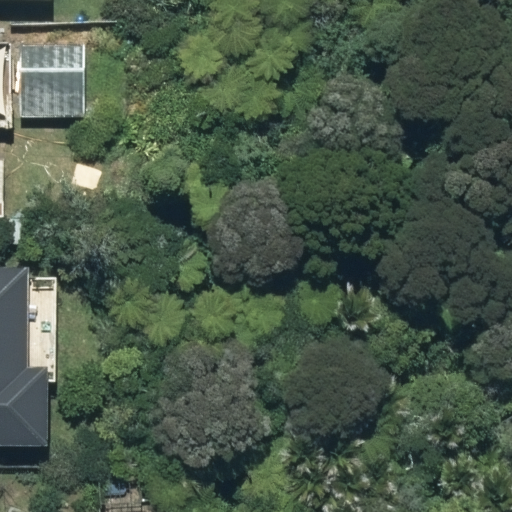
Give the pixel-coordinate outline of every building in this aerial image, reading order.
[(0,0),(0,8),(41,8),(41,0),(0,0)] [(14,120),(78,122),(79,49),(14,49),(14,120)] [(19,220),(19,239),(43,239),(44,217),(19,217),(19,220)] [(0,248),(20,249),(19,239),(19,220),(0,220),(0,248)] [(35,378),(48,379),(48,288),(14,288),(14,277),(0,277),(0,454),(34,455),(35,378)]
